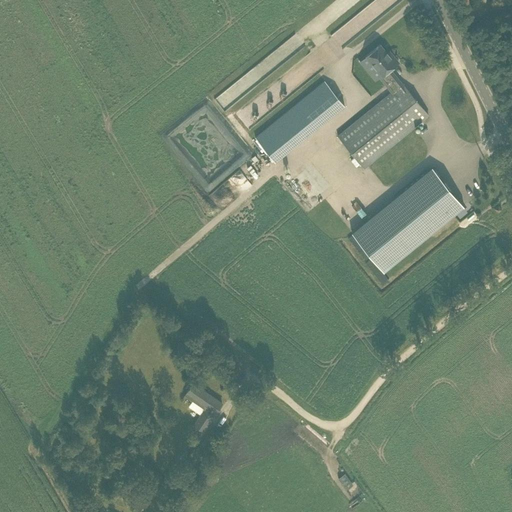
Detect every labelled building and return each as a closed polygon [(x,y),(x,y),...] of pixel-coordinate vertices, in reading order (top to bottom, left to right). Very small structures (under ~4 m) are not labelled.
[(316,144),(347,181),(428,115),(402,83),(390,68),(398,61),(392,54),(390,56),(380,44),(365,56),(375,68),(372,70),(386,87),(316,144)] [(260,61),(213,97),(224,111),(230,106),(234,112),(252,98),(247,92),(258,84),(255,79),(267,70),(260,61)] [(324,80),(292,106),(310,128),(342,103),(342,102),(324,80)] [(292,189),(309,173),(303,166),(286,181),(292,189)] [(383,271),(463,206),(431,166),(351,232),(383,271)] [(277,186),(239,218),(278,266),(316,234),(277,186)] [(184,395),(204,408),(193,424),(202,431),(222,402),(193,382),(184,395)] [(213,440),(218,433),(212,428),(199,446),(198,445),(195,449),(193,448),(187,456),(197,463),(199,461),(199,460),(200,459),(201,459),(207,452),(205,451),(207,448),(213,440)] [(344,473),(338,477),(345,488),(351,484),(344,473)] [(132,497),(144,506),(153,495),(141,486),(132,497)]
